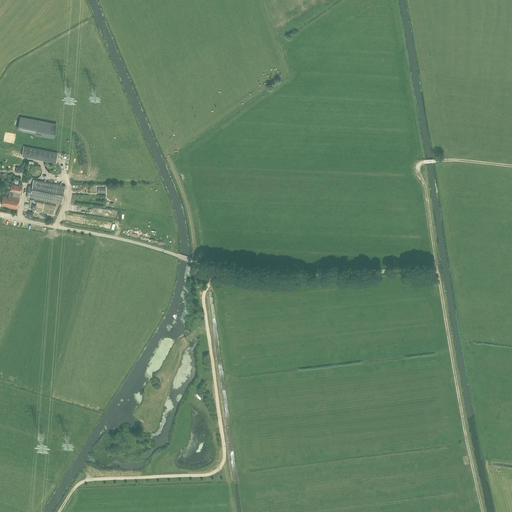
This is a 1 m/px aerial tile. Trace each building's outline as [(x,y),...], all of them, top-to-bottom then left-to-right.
[(36,133),(37,132),(55,136),(57,124),(21,117),(18,129),(36,133)] [(22,156),(56,163),(58,153),(24,146),(22,156)] [(32,175),(39,168),(35,164),(28,170),(32,175)] [(34,180),(32,186),(29,185),(26,197),(62,204),(66,186),(34,180)] [(11,184),(10,191),(9,196),(9,197),(3,196),(1,205),(9,207),(8,208),(17,209),(20,198),(13,197),(13,192),(20,194),(22,186),(11,184)]
